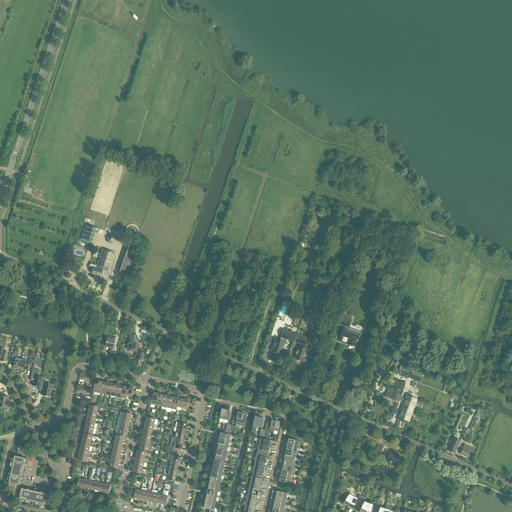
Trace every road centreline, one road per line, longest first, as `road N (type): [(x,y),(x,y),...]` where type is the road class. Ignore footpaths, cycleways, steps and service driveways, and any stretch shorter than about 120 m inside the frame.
road 1 (unclassified): [(0,252),(511,487)]
road 2 (tertiary): [(0,198),(66,0)]
road 3 (residential): [(179,511),(203,397),(145,379)]
road 4 (residential): [(145,379),(81,366),(64,411),(36,429)]
road 5 (residential): [(264,511),(284,420),(246,406)]
road 6 (residential): [(118,507),(145,379)]
